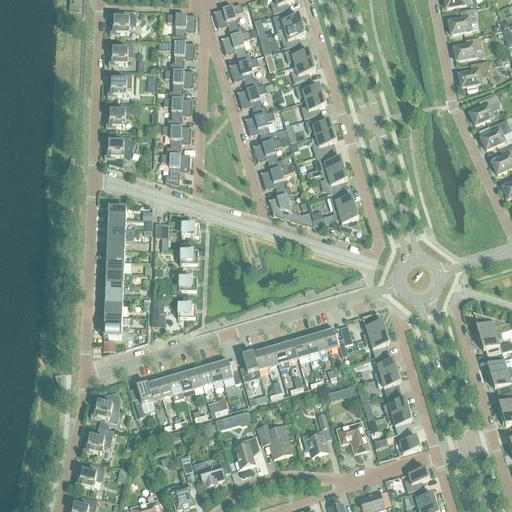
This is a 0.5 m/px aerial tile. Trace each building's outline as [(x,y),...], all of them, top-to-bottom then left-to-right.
[(295,1),(294,0),(274,0),(276,4),(270,6),(274,17),(287,13),(285,7),(294,4),(294,2),(295,1)] [(444,0),(446,12),(466,8),(465,1),(470,0),(444,0)] [(228,29),(231,39),(231,40),(244,36),(244,35),(242,29),(239,30),(235,17),(243,15),(241,7),(214,15),(218,32),(228,29)] [(449,25),(451,38),(471,34),(470,28),(477,26),(474,12),(460,15),(462,23),(449,25)] [(136,30),(137,15),(119,14),(118,21),(114,21),(114,27),(111,27),(110,38),(121,39),(121,37),(129,37),(129,29),(136,30)] [(274,20),(279,36),(303,29),(301,20),(297,21),(297,19),(288,21),(287,16),(274,20)] [(172,39),(171,46),(185,47),(185,46),(186,36),(195,36),(196,19),(168,18),(167,26),(176,26),(175,39),(172,39)] [(303,29),(279,36),(284,52),(297,48),(296,42),(305,40),(304,37),(306,36),(303,29)] [(236,56),(239,66),(252,63),(252,62),(250,56),(247,57),(243,44),(251,42),(249,34),(244,35),(244,36),(231,40),(231,39),(221,42),(226,59),(236,56)] [(454,52),(457,64),(476,61),(475,54),(482,53),(479,41),(466,43),(467,49),(454,52)] [(170,67),(170,74),(184,75),(184,74),(185,64),(194,64),(195,47),(185,46),(185,47),(171,46),(159,45),(159,53),(175,54),(174,67),(170,67)] [(119,47),(119,53),(113,52),(113,58),(109,58),(109,69),(119,70),(119,68),(128,68),(128,60),(133,61),(133,47),(119,47)] [(262,49),(264,57),(271,56),(269,47),(262,49)] [(294,64),(295,69),(314,64),(311,56),(310,57),(309,54),(300,57),(298,51),(285,55),(288,66),(294,64)] [(243,83),(246,93),(247,93),(260,89),(258,82),(254,83),(251,71),(259,69),(257,61),(252,62),(252,63),(239,66),(229,69),(234,85),(243,83)] [(314,64),(295,69),(297,74),(291,76),(294,87),(308,83),(306,77),(315,75),(314,72),(316,72),(314,64)] [(459,78),(462,91),(466,90),(467,95),(478,92),(477,88),(481,87),(480,81),(489,80),(488,73),(490,73),(488,64),(470,68),(472,76),(459,78)] [(164,97),(164,101),(169,102),(183,102),(183,91),(193,92),(194,75),(184,74),(184,75),(170,74),(165,73),(165,82),(173,82),(173,95),(167,95),(164,97)] [(118,78),(118,84),(112,83),(111,89),(108,89),(107,100),(118,101),(118,99),(126,99),(127,92),(131,92),(132,78),(118,78)] [(304,99),(305,104),(324,99),(322,91),(320,92),(319,89),(310,92),(308,86),(295,90),(298,101),(304,99)] [(251,110),(254,120),(268,116),(266,109),(262,110),(259,98),(267,96),(264,88),(260,89),(247,93),(246,93),(237,96),(242,112),(251,110)] [(324,99),(305,104),(307,110),(301,111),(304,122),(318,118),(316,112),(325,110),(325,107),(326,107),(324,99)] [(479,105),(482,112),(470,117),(475,129),(494,121),(491,115),(500,111),(495,99),(479,105)] [(168,123),(168,130),(182,130),(182,119),(192,120),(192,103),(183,102),(169,102),(164,101),(164,110),(172,110),(172,123),(168,123)] [(117,109),(116,115),(110,114),(110,120),(107,120),(106,131),(116,132),(117,130),(125,130),(125,123),(130,123),(131,109),(117,109)] [(259,136),(262,147),(276,143),(274,136),(270,137),(267,125),(275,123),(272,115),(268,116),(254,120),(245,123),(250,139),(259,136)] [(314,134),(316,140),(334,134),(332,126),(330,127),(329,124),(320,127),(319,121),(305,125),(309,136),(314,134)] [(481,141),(486,153),(505,145),(502,139),(511,135),(507,123),(490,130),(493,136),(481,141)] [(167,151),(166,158),(180,158),(181,147),(191,148),(191,131),(182,130),(168,130),(160,129),(160,136),(163,136),(162,138),(171,138),(170,151),(167,151)] [(316,160),(337,154),(334,143),(337,142),(334,134),(316,140),(318,146),(312,148),(316,160)] [(105,162),(111,162),(111,168),(109,167),(109,168),(123,172),(124,172),(122,171),(122,161),(124,161),(124,154),(131,154),(131,140),(115,140),(115,146),(109,145),(109,151),(105,151),(105,162)] [(289,147),(287,140),(282,141),(281,141),(283,149),(289,147)] [(267,163),(270,174),(284,170),(288,168),(286,162),(278,164),(274,152),(283,149),(280,142),(276,143),(262,147),(253,149),(258,166),(267,163)] [(492,166),(497,178),(511,171),(511,150),(501,155),(504,161),(492,166)] [(321,174),(323,179),(346,172),(344,165),(340,166),(337,154),(316,160),(318,164),(316,164),(320,175),(321,174)] [(166,158),(162,157),(161,166),(170,166),(169,179),(165,179),(165,185),(179,189),(180,175),(189,176),(190,159),(180,158),(166,158)] [(275,190),(278,200),(278,201),(287,198),(287,199),(292,197),(289,190),(286,191),(282,179),(290,176),(288,168),(284,170),(270,174),(261,176),(266,193),(275,190)] [(328,199),(333,197),(348,193),(345,181),(348,180),(346,172),(323,179),(324,184),(320,185),(323,196),(326,195),(328,199)] [(511,186),(503,191),(508,202),(511,200),(511,186)] [(333,213),(334,217),(357,211),(355,203),(351,204),(348,193),(333,197),(334,200),(327,202),(331,214),(333,213)] [(278,201),(278,200),(269,203),(273,219),(315,232),(310,216),(302,218),(291,214),(287,199),(287,198),(278,201)] [(109,211),(108,222),(126,222),(126,211),(109,211)] [(357,211),(334,217),(323,221),(325,228),(341,223),(342,228),(345,227),(346,230),(360,234),(356,220),(359,219),(357,211)] [(178,218),(178,237),(182,237),(182,242),(199,243),(199,233),(198,233),(198,229),(193,229),(193,223),(194,223),(178,218)] [(108,222),(108,233),(126,233),(126,222),(108,222)] [(108,233),(107,243),(125,244),(126,233),(108,233)] [(107,243),(107,254),(125,255),(125,244),(107,243)] [(107,254),(107,265),(124,266),(125,255),(107,254)] [(180,269),(198,269),(198,260),(197,260),(197,256),(177,255),(176,263),(181,263),(180,269)] [(107,265),(106,276),(124,276),(124,266),(107,265)] [(106,276),(106,287),(124,287),(124,276),(106,276)] [(173,298),(182,298),(182,296),(197,296),(197,287),(196,287),(196,282),(176,282),(175,290),(173,290),(173,298)] [(106,287),(105,297),(123,298),(124,287),(106,287)] [(105,297),(105,308),(123,309),(123,298),(105,297)] [(152,330),(165,330),(166,316),(159,316),(159,308),(153,307),(152,330)] [(105,308),(105,319),(122,320),(123,309),(105,308)] [(178,322),(195,323),(196,313),(195,313),(195,311),(195,309),(174,308),(174,317),(178,317),(178,322)] [(363,338),(365,343),(387,336),(385,329),(382,330),(378,316),(363,320),(368,337),(363,338)] [(476,335),(478,343),(501,336),(511,332),(511,331),(510,326),(506,327),(494,331),(493,327),(495,322),(474,316),(480,334),(476,335)] [(105,319),(104,330),(122,330),(122,320),(105,319)] [(495,322),(493,327),(494,331),(506,327),(505,325),(495,322)] [(340,331),(343,342),(345,349),(353,346),(348,329),(340,331)] [(122,330),(104,330),(104,341),(122,341),(122,330)] [(334,332),(323,335),(329,353),(339,350),(342,361),(348,359),(345,349),(343,342),(337,343),(334,332)] [(323,336),(314,339),(319,356),(329,353),(323,335),(323,336)] [(371,347),(375,361),(389,357),(386,345),(390,344),(387,336),(365,343),(366,348),(371,347)] [(484,349),(487,361),(502,357),(498,342),(502,341),(501,336),(478,343),(481,351),(484,349)] [(314,339),(304,342),(309,359),(319,356),(314,339)] [(304,342),(293,345),(298,362),(309,359),(304,342)] [(293,345),(283,348),(288,364),(298,362),(293,345)] [(283,348),(273,351),(278,367),(279,371),(289,368),(288,364),(283,348)] [(273,351),(263,353),(268,370),(278,367),(273,351)] [(261,353),(253,356),(258,373),(268,370),(263,353),(261,354),(261,353)] [(258,373),(253,356),(242,359),(246,370),(240,372),(244,385),(250,383),(248,376),(258,373)] [(374,376),(376,381),(399,375),(396,367),(393,368),(389,357),(375,361),(379,375),(374,376)] [(487,373),(490,381),(511,374),(511,373),(511,370),(511,369),(511,361),(504,364),(502,357),(487,361),(491,372),(487,373)] [(228,363),(218,366),(223,384),(233,381),(235,388),(241,386),(237,373),(232,374),(228,363)] [(218,367),(208,370),(213,387),(223,384),(218,366),(217,366),(218,367)] [(208,370),(198,373),(203,390),(213,387),(208,370)] [(198,373),(188,376),(193,392),(203,390),(198,373)] [(495,388),(499,399),(511,395),(511,390),(509,381),(511,379),(511,374),(490,381),(492,389),(495,388)] [(382,385),(386,399),(401,395),(397,384),(401,383),(399,375),(376,381),(377,386),(382,385)] [(188,376),(178,378),(183,395),(193,392),(188,376)] [(178,378),(168,381),(173,398),(174,404),(184,401),(183,395),(178,378)] [(168,381),(158,384),(163,401),(173,398),(168,381)] [(163,401),(158,384),(155,385),(155,384),(147,387),(152,404),(153,404),(163,401)] [(152,404),(147,387),(137,390),(140,401),(134,403),(136,408),(140,421),(146,419),(144,413),(155,410),(153,404),(152,404)] [(351,391),(344,393),(346,401),(353,399),(351,391)] [(93,410),(91,421),(101,423),(101,421),(116,425),(121,405),(118,395),(104,400),(102,406),(98,405),(97,411),(93,410)] [(384,409),(387,420),(410,413),(407,405),(404,406),(401,395),(386,399),(389,408),(384,409)] [(511,395),(499,399),(504,419),(511,416),(511,395)] [(393,423),(397,438),(412,433),(409,422),(412,421),(410,413),(387,420),(389,425),(393,423)] [(511,416),(504,419),(501,420),(503,427),(505,427),(506,429),(511,427),(511,416)] [(319,423),(322,433),(328,431),(325,421),(319,423)] [(352,447),(355,457),(369,452),(361,426),(337,433),(341,447),(350,445),(350,444),(352,445),(353,447),(352,447)] [(269,447),(274,463),(293,457),(285,429),(269,434),(267,428),(257,431),(263,449),(269,447)] [(83,455),(93,457),(94,455),(102,457),(103,450),(110,451),(114,434),(98,431),(96,440),(90,439),(89,445),(86,444),(83,455)] [(328,431),(322,433),(303,438),(307,452),(309,452),(312,460),(327,455),(324,447),(326,447),(326,444),(331,442),(328,431)] [(412,433),(397,438),(402,452),(397,453),(399,459),(421,452),(419,444),(415,445),(412,433)] [(237,472),(238,473),(255,468),(252,457),(260,454),(256,440),(240,445),(242,449),(235,451),(238,464),(235,465),(237,472)] [(181,462),(185,477),(193,475),(188,459),(181,462)] [(195,474),(199,473),(204,489),(205,488),(206,491),(218,488),(217,485),(224,482),(223,478),(229,476),(225,463),(219,465),(220,467),(207,470),(205,465),(193,468),(195,474)] [(75,489),(85,491),(86,490),(94,491),(96,484),(102,485),(106,470),(90,467),(88,474),(82,473),(81,479),(78,478),(75,489)] [(408,477),(410,483),(404,485),(408,496),(421,492),(419,486),(428,483),(428,481),(429,480),(427,472),(408,477)] [(173,502),(176,511),(181,511),(196,508),(190,488),(179,491),(178,489),(167,492),(170,503),(173,502)] [(417,507),(418,511),(420,511),(437,507),(435,499),(433,500),(433,497),(424,500),(422,494),(408,498),(412,509),(417,507)] [(362,511),(385,511),(380,495),(359,501),(361,508),(360,511),(362,511)] [(96,511),(98,504),(82,501),(80,509),(75,507),(73,511),(96,511)]
